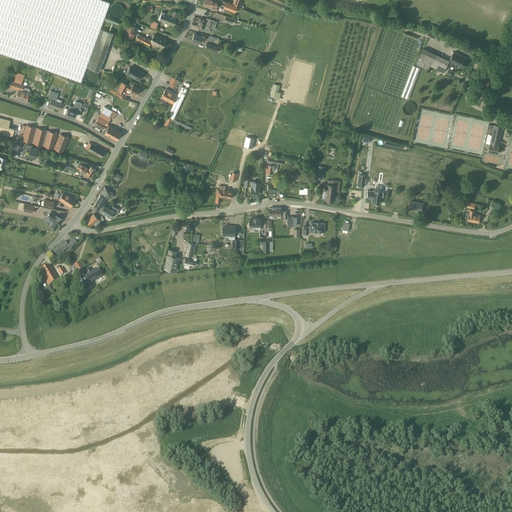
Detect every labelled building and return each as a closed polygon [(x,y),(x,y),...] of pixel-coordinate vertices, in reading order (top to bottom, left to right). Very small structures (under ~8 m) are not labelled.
[(0,0),(0,52),(81,82),(87,67),(99,71),(113,33),(101,28),(110,2),(103,0),(0,0)] [(218,2),(212,1),(212,0),(203,0),(203,5),(211,6),(211,10),(216,11),(218,2)] [(126,10),(125,8),(125,6),(124,5),(123,4),(122,3),(121,2),(119,2),(117,2),(116,2),(114,2),(113,3),(111,4),(110,5),(110,7),(109,9),(109,10),(109,11),(110,13),(110,14),(111,15),(112,16),(114,17),(115,18),(117,18),(119,18),(120,18),(121,17),(123,16),(124,15),(125,13),(125,11),(126,10)] [(235,13),(237,7),(226,3),(224,8),(235,13)] [(160,15),(159,19),(159,20),(174,25),(178,13),(173,11),(172,15),(162,11),(160,15)] [(207,18),(206,20),(200,18),(197,26),(203,29),(204,29),(204,28),(205,29),(207,26),(211,28),(213,22),(214,20),(207,18)] [(150,27),(157,30),(159,23),(154,21),(152,20),(150,27)] [(120,36),(133,42),(139,28),(126,23),(120,36)] [(154,34),(151,40),(138,34),(135,39),(149,46),(151,42),(162,48),(166,40),(154,34)] [(202,36),(201,36),(194,34),(192,40),(199,42),(201,39),(204,40),(206,37),(202,36)] [(219,46),(207,42),(205,47),(218,51),(219,46)] [(444,73),(450,61),(449,61),(450,60),(424,48),(418,60),(419,60),(417,64),(428,69),(430,66),(444,73)] [(449,61),(450,61),(464,68),(468,58),(454,51),(450,60),(449,61)] [(126,73),(139,80),(140,78),(141,78),(142,76),(142,75),(143,73),(139,70),(138,71),(130,66),(126,73)] [(99,78),(99,76),(99,75),(98,74),(97,72),(96,72),(95,71),(93,70),(91,70),(90,71),(89,71),(87,72),(86,73),(86,74),(85,75),(85,77),(85,78),(85,80),(85,81),(86,82),(87,83),(88,84),(90,85),(91,85),(93,85),(94,85),(96,84),(97,84),(98,83),(99,81),(99,79),(99,78)] [(17,73),(14,82),(21,84),(24,75),(17,73)] [(272,84),(272,83),(271,82),(271,80),(270,78),(269,77),(267,76),(266,75),(264,75),(263,75),(260,75),(259,75),(257,76),(256,77),(255,79),(255,80),(254,82),(254,84),(254,86),(255,87),(256,88),(257,90),(258,91),(260,92),(262,92),(263,92),(265,92),(267,91),(268,90),(269,89),(271,88),(271,87),(271,85),(272,84)] [(172,77),(169,83),(172,84),(170,86),(175,89),(177,85),(179,86),(181,82),(172,77)] [(124,94),(126,89),(127,88),(130,90),(130,91),(136,95),(140,88),(133,85),(133,84),(129,82),(128,84),(116,78),(111,87),(124,94)] [(24,85),(21,84),(14,82),(10,80),(8,86),(18,89),(16,98),(26,101),(30,90),(29,89),(23,87),(24,85)] [(280,92),(277,91),(279,85),(272,83),(269,95),(278,98),(280,92)] [(177,95),(173,103),(173,104),(168,116),(174,119),(188,89),(182,86),(177,95)] [(108,91),(122,98),(123,94),(110,87),(108,91)] [(165,103),(166,100),(173,103),(177,95),(166,89),(160,100),(160,101),(164,103),(165,103)] [(60,110),(62,103),(61,102),(62,100),(56,99),(58,93),(51,90),(48,99),(51,100),(49,106),(60,110)] [(416,106),(416,105),(416,103),(415,103),(414,102),(414,101),(412,100),(411,100),(410,100),(409,100),(407,100),(406,101),(405,102),(404,102),(404,103),(403,105),(403,106),(403,107),(404,108),(404,109),(405,110),(406,111),(407,112),(408,112),(410,112),(411,112),(412,112),(413,111),(414,111),(415,110),(416,108),(416,106)] [(80,109),(82,104),(75,101),(74,106),(70,105),(66,114),(74,117),(76,111),(77,108),(80,109)] [(110,109),(106,114),(112,117),(115,112),(110,109)] [(222,164),(238,168),(248,130),(245,130),(250,113),(241,111),(233,143),(228,141),(222,164)] [(95,125),(104,129),(111,118),(101,113),(96,120),(97,121),(95,125)] [(172,118),(168,116),(167,116),(163,125),(168,127),(171,121),(172,118)] [(0,134),(12,138),(14,128),(9,126),(10,120),(0,117),(0,134)] [(490,144),(489,151),(498,153),(500,146),(498,145),(500,137),(501,133),(501,132),(503,126),(500,126),(494,125),(489,124),(488,128),(493,129),(492,135),(490,144)] [(32,143),(36,127),(26,125),(22,140),(32,143)] [(106,131),(104,129),(102,132),(117,140),(121,132),(109,125),(106,131)] [(43,146),(47,130),(37,127),(33,143),(43,146)] [(53,148),(58,133),(48,130),(44,146),(53,148)] [(63,152),(69,137),(60,133),(54,148),(63,152)] [(246,136),(244,146),(252,148),(254,138),(246,136)] [(74,154),(79,142),(73,139),(68,152),(74,154)] [(21,144),(15,142),(12,151),(19,153),(21,144)] [(88,150),(89,150),(101,157),(105,150),(92,143),(88,149),(88,150)] [(38,148),(34,146),(24,144),(23,148),(29,150),(28,155),(35,158),(38,148)] [(164,152),(171,155),(174,151),(167,147),(164,152)] [(140,150),(137,157),(145,160),(148,153),(140,150)] [(282,164),(283,160),(268,157),(267,162),(266,172),(273,173),(274,163),(282,164)] [(91,176),(95,168),(91,165),(89,168),(83,164),(82,164),(79,163),(76,167),(80,169),(79,171),(86,174),(91,176)] [(73,173),(75,168),(65,164),(63,169),(73,173)] [(121,176),(116,173),(113,179),(118,182),(121,176)] [(250,192),(259,193),(260,187),(259,187),(260,182),(252,181),(252,182),(249,181),(249,179),(245,178),(244,186),(248,186),(251,187),(250,192)] [(333,200),(334,191),(339,192),(340,181),(333,180),(332,185),(327,184),(325,200),(333,200)] [(280,191),(280,184),(268,183),(267,192),(271,192),(271,191),(280,191)] [(100,211),(103,212),(107,206),(104,204),(108,198),(109,198),(110,198),(111,198),(112,197),(113,196),(113,194),(113,193),(112,192),(111,192),(112,191),(105,187),(100,195),(94,205),(99,208),(101,209),(100,211)] [(232,198),(233,191),(217,189),(215,202),(220,203),(221,197),(232,198)] [(383,198),(383,193),(381,193),(381,192),(373,191),(373,192),(367,191),(366,198),(372,198),(371,203),(380,204),(380,197),(383,198)] [(70,207),(75,199),(64,192),(63,192),(61,192),(58,196),(59,198),(59,199),(70,207)] [(501,203),(493,199),(490,205),(499,209),(501,203)] [(43,207),(53,209),(54,202),(44,200),(43,207)] [(422,211),(423,203),(410,201),(409,209),(422,211)] [(33,213),(35,206),(24,203),(23,211),(33,213)] [(107,206),(103,212),(111,217),(113,214),(115,216),(118,211),(117,208),(113,205),(112,207),(109,206),(109,207),(107,206)] [(287,226),(294,226),(293,216),(287,217),(287,211),(281,211),(281,208),(277,208),(277,207),(269,208),(269,214),(269,217),(271,218),(273,218),(274,217),(274,214),(276,214),(277,216),(281,216),(281,218),(287,218),(287,226)] [(479,223),(480,215),(475,214),(475,210),(470,209),(469,213),(466,212),(465,217),(468,218),(468,220),(479,223)] [(56,228),(62,219),(56,215),(55,216),(50,212),(48,216),(53,219),(50,224),(56,228)] [(91,226),(99,220),(94,214),(86,220),(91,226)] [(254,218),(254,219),(249,219),(249,225),(248,226),(248,228),(249,229),(253,229),(254,228),(254,226),(261,226),(261,219),(258,219),(258,218),(254,218)] [(309,226),(304,226),(303,234),(308,234),(308,231),(319,232),(319,231),(324,232),(324,223),(319,223),(319,222),(316,222),(311,222),(311,228),(308,228),(309,226)] [(230,239),(232,239),(235,239),(235,226),(231,226),(231,227),(222,227),(222,235),(223,235),(223,236),(224,237),(227,237),(228,236),(228,235),(229,235),(228,238),(230,239)] [(57,257),(61,254),(69,248),(70,249),(77,243),(73,239),(67,244),(65,242),(53,252),(57,257)] [(192,256),(195,244),(187,242),(185,254),(192,256)] [(178,258),(175,257),(176,251),(169,250),(165,268),(175,271),(178,258)] [(83,269),(79,263),(74,266),(79,272),(83,269)] [(40,270),(45,278),(53,273),(49,265),(40,270)] [(61,276),(66,274),(62,267),(57,270),(61,276)] [(89,269),(87,270),(90,274),(94,281),(101,276),(97,269),(92,273),(89,269)] [(90,274),(87,270),(86,271),(88,275),(86,277),(86,276),(81,279),(84,283),(85,282),(87,285),(94,281),(90,274)] [(58,280),(53,273),(45,278),(49,285),(58,280)]
